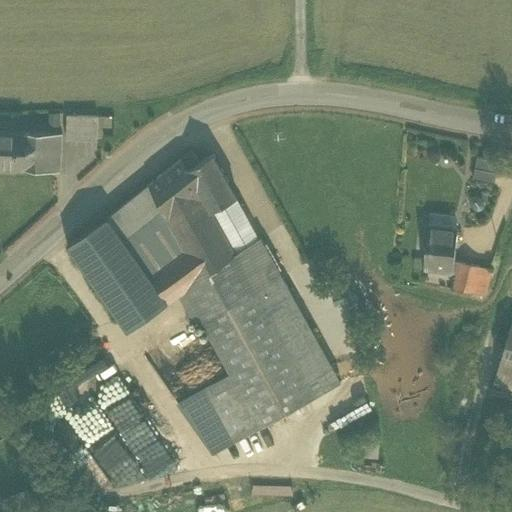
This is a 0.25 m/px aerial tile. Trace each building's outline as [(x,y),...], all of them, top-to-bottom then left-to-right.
[(34,131),(59,132),(60,114),(35,113),(34,131)] [(66,140),(97,141),(98,117),(67,116),(66,140)] [(0,169),(60,173),(62,135),(0,132),(0,169)] [(181,158),(188,169),(200,162),(191,151),(181,158)] [(188,169),(211,212),(237,197),(236,196),(214,157),(215,157),(214,155),(200,162),(188,169)] [(473,180),(495,184),(499,162),(477,157),(473,180)] [(181,158),(149,184),(162,208),(186,251),(173,260),(192,287),(236,256),(211,212),(188,169),(181,158)] [(107,218),(123,240),(162,208),(149,184),(107,218)] [(261,239),(237,197),(211,212),(236,256),(261,239)] [(180,295),(162,269),(150,277),(123,240),(107,218),(67,246),(128,332),(180,295)] [(425,271),(453,274),(457,228),(429,226),(426,261),(425,270),(425,271)] [(236,256),(257,292),(283,278),(261,239),(236,256)] [(234,442),(314,397),(257,292),(236,256),(192,287),(180,295),(193,319),(203,323),(231,374),(205,388),(233,441),(234,442)] [(173,260),(162,269),(180,295),(192,287),(173,260)] [(414,269),(425,270),(426,261),(415,260),(414,269)] [(491,272),(479,269),(461,265),(454,291),(473,294),(486,297),(491,272)] [(283,278),(257,292),(314,397),(341,382),(283,278)] [(511,389),(511,327),(495,384),(511,389)] [(233,441),(205,388),(177,403),(212,453),(233,441)] [(356,456),(373,459),(374,447),(358,444),(356,456)] [(290,497),(290,478),(222,481),(222,499),(290,497)] [(145,498),(147,511),(200,511),(198,491),(145,498)]
